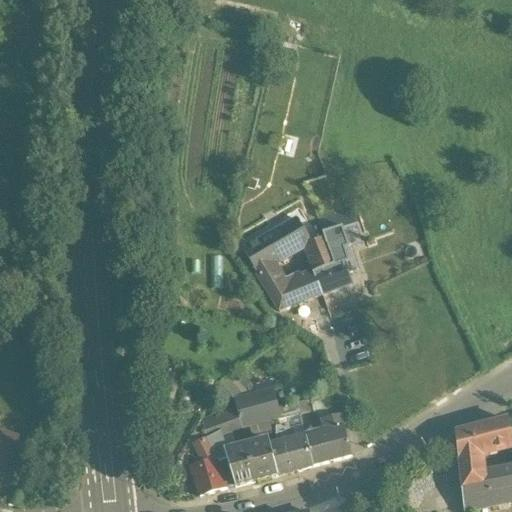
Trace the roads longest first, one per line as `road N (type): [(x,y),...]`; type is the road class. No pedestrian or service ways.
road 1 (tertiary): [(113,511),(86,202),(97,0)]
road 2 (tertiary): [(511,382),(359,469),(235,511)]
